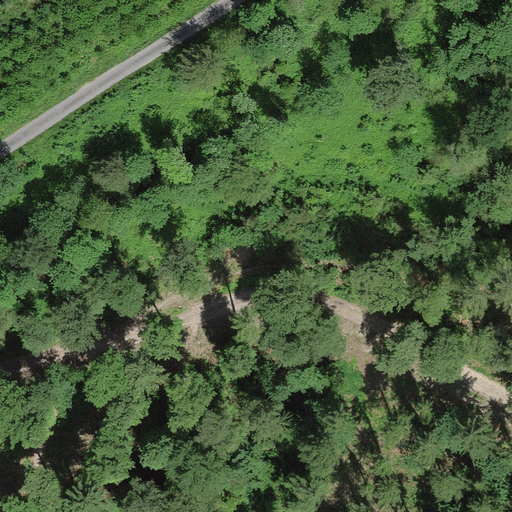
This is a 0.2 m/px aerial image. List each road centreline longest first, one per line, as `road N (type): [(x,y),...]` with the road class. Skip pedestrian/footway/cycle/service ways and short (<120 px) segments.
road 1 (track): [(30,364),(278,293),(368,320),(511,399)]
road 2 (track): [(0,150),(227,0)]
